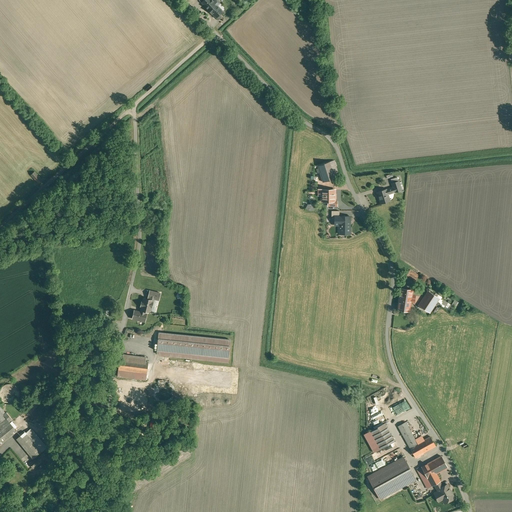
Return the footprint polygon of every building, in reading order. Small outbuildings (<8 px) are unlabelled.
[(216,0),(214,0),(213,2),(211,0),(204,0),(202,3),(208,9),(212,13),(216,17),(219,14),(222,12),(217,6),(220,3),(216,0)] [(330,161),(318,165),(323,182),(336,178),(330,161)] [(42,179),(34,170),(30,174),(38,183),(42,179)] [(398,181),(391,183),(393,187),(394,192),(401,190),(398,181)] [(377,192),(379,199),(380,203),(389,201),(387,194),(385,190),(385,189),(377,192)] [(335,190),(322,190),(322,196),(322,201),(328,202),(335,202),(335,201),(335,190)] [(350,216),(339,216),(339,217),(335,217),(335,225),(341,225),(341,234),(340,233),(340,234),(350,234),(350,225),(349,225),(349,221),(350,221),(350,216)] [(418,275),(410,270),(407,274),(416,279),(418,275)] [(413,290),(401,288),(397,310),(409,312),(409,311),(413,290)] [(160,293),(150,291),(148,298),(153,299),(158,300),(160,293)] [(439,298),(428,291),(423,298),(418,305),(430,313),(439,298)] [(140,312),(134,311),(133,319),(144,322),(146,314),(145,313),(146,311),(150,313),(153,299),(149,298),(148,300),(144,299),(143,302),(142,302),(141,306),(142,307),(140,312)] [(230,341),(159,333),(157,350),(160,350),(229,357),(230,341)] [(229,357),(160,350),(160,355),(204,360),(228,362),(229,357)] [(123,359),(120,358),(118,370),(147,374),(148,362),(145,362),(123,359)] [(169,364),(158,362),(156,379),(167,380),(169,364)] [(147,374),(118,370),(117,376),(141,379),(141,385),(145,385),(147,374)] [(173,396),(174,392),(173,388),(170,385),(167,383),(163,382),(159,383),(156,385),(154,388),(153,392),(154,396),(156,400),(160,402),(163,402),(167,402),(171,399),(173,396)] [(18,389),(15,386),(12,385),(8,384),(4,386),(1,388),(0,390),(0,398),(0,399),(3,402),(6,404),(10,404),(14,403),(17,401),(19,397),(19,393),(18,389)] [(5,413),(0,407),(0,442),(2,445),(1,444),(17,431),(10,423),(13,420),(6,412),(5,413)] [(49,417),(49,414),(48,411),(47,409),(44,407),(41,407),(38,408),(36,410),(34,412),(33,415),(34,418),(36,421),(39,422),(42,423),(45,422),(47,420),(49,417)] [(417,444),(405,422),(398,426),(410,448),(417,444)] [(384,423),(364,435),(374,452),(394,441),(384,423)] [(41,452),(25,432),(17,439),(33,459),(41,452)] [(410,448),(415,458),(419,456),(422,454),(436,446),(430,437),(417,444),(410,448)] [(43,452),(29,463),(33,469),(47,457),(43,452)] [(30,471),(16,454),(5,463),(19,480),(30,471)] [(441,456),(421,467),(417,470),(427,489),(440,482),(440,481),(436,473),(447,467),(441,456)] [(403,457),(368,476),(380,499),(406,485),(415,480),(403,457)] [(447,484),(442,487),(440,482),(434,485),(437,491),(434,493),(437,499),(441,497),(445,503),(454,498),(447,484)]
